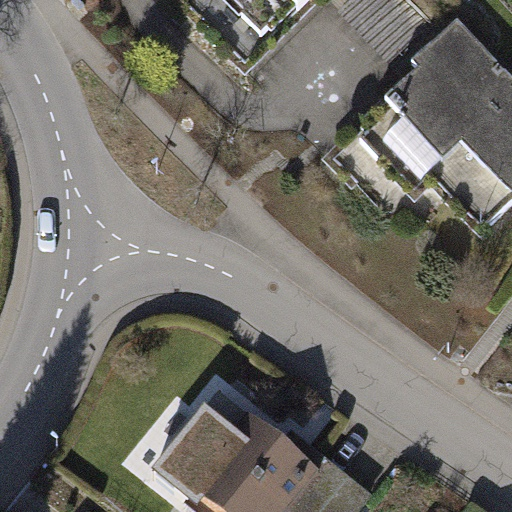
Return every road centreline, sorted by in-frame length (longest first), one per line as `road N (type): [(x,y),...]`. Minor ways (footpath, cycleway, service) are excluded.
road 1 (residential): [(511,468),(227,275),(141,247),(71,240)]
road 2 (residential): [(71,240),(65,163),(49,103),(0,11)]
road 3 (residential): [(0,434),(55,331),(71,240)]
